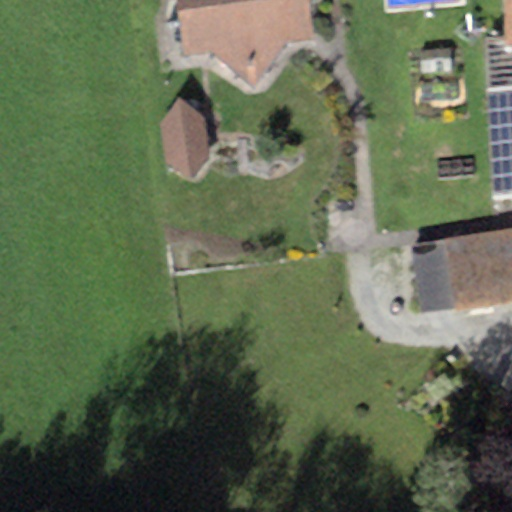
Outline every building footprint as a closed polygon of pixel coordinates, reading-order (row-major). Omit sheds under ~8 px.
[(306,0),(177,0),(185,62),(211,58),(256,98),(291,58),(313,56),(306,0)] [(511,0),(498,0),(499,55),(511,54),(511,0)] [(511,94),(491,95),(494,209),(511,208),(511,94)] [(202,127),(181,114),(166,133),(171,168),(188,180),(207,164),(202,127)] [(511,239),(450,249),(460,315),(511,305),(511,239)]
